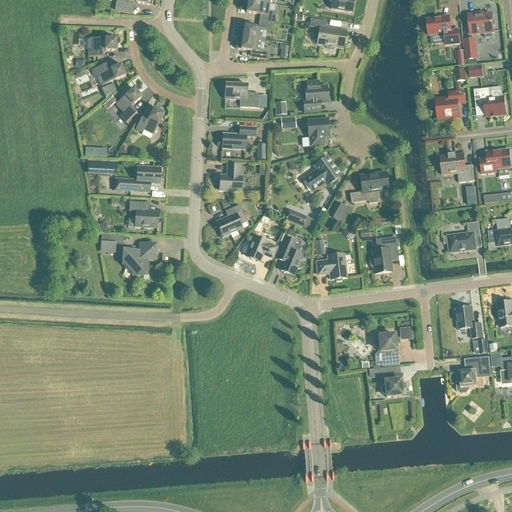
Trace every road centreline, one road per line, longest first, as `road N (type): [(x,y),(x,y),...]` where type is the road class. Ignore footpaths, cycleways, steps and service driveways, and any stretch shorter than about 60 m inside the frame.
road 1 (unclassified): [(236,280),(219,308),(200,318),(0,309)]
road 2 (residential): [(320,511),(305,308)]
road 3 (residential): [(236,280),(200,263),(193,249),(200,105)]
road 4 (residential): [(352,69),(222,68)]
